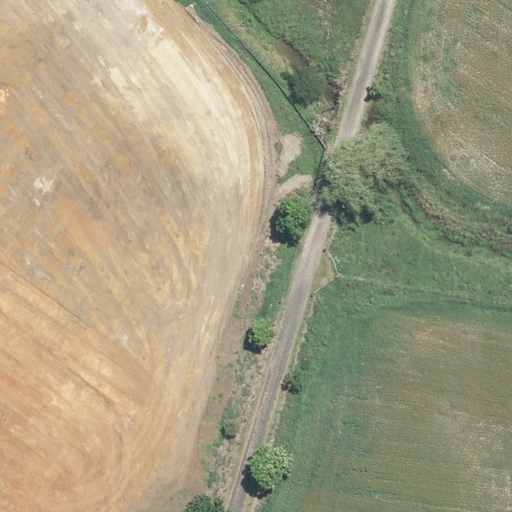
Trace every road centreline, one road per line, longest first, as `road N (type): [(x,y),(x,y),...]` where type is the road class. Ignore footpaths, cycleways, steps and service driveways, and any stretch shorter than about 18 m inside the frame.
road 1 (unknown): [(357,0),(296,174),(210,511)]
road 2 (tertiary): [(0,276),(168,444)]
